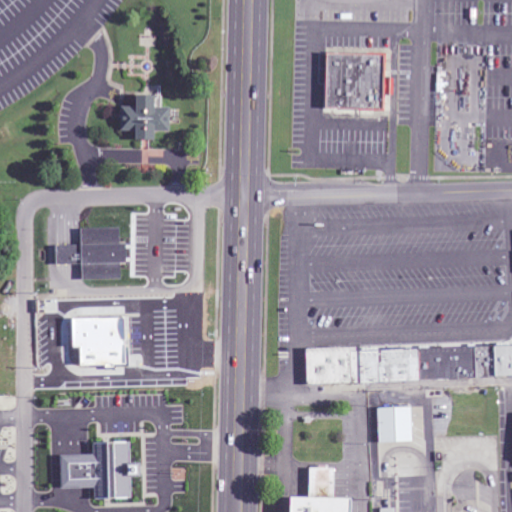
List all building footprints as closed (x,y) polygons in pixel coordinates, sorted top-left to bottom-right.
[(320,110),(382,111),(383,55),(321,54),(320,110)] [(164,97),(141,97),(141,108),(127,108),(126,132),(138,132),(138,141),(163,142),(163,132),(176,133),(176,109),(164,109),(164,97)] [(88,281),(126,280),(125,265),(134,264),(134,245),(125,246),(125,229),(86,230),(87,246),(62,247),(62,266),(87,266),(88,281)] [(136,319),(90,320),(92,372),(137,371),(136,319)] [(511,377),(511,346),(300,352),(301,384),(511,377)] [(374,409),(375,444),(409,443),(408,408),(374,409)] [(135,461),(135,446),(102,445),(102,454),(107,454),(107,460),(135,461)] [(278,511),(342,511),(343,501),(331,501),(331,470),(304,469),(304,500),(278,500),(278,511)]
